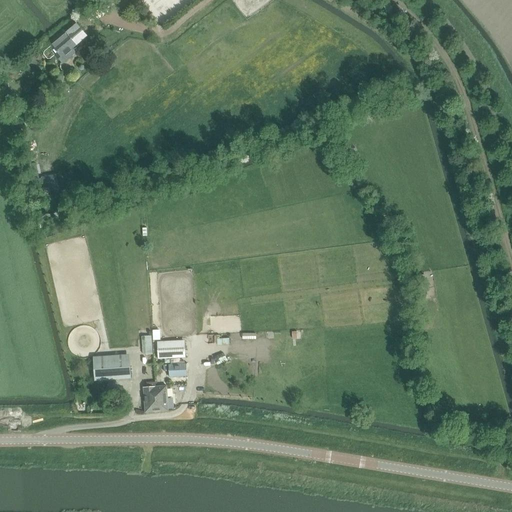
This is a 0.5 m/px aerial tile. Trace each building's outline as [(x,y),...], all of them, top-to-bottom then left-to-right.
[(45,52),(45,55),(48,60),(51,59),(56,55),(64,64),(73,56),(77,53),(74,49),(89,37),(78,24),(68,33),(66,30),(51,43),(53,46),(45,52)] [(158,360),(186,357),(185,342),(157,344),(158,360)] [(94,361),(96,381),(132,379),(131,359),(94,361)] [(170,365),(171,377),(187,376),(186,364),(170,365)] [(145,388),(146,412),(169,411),(167,386),(145,388)]
